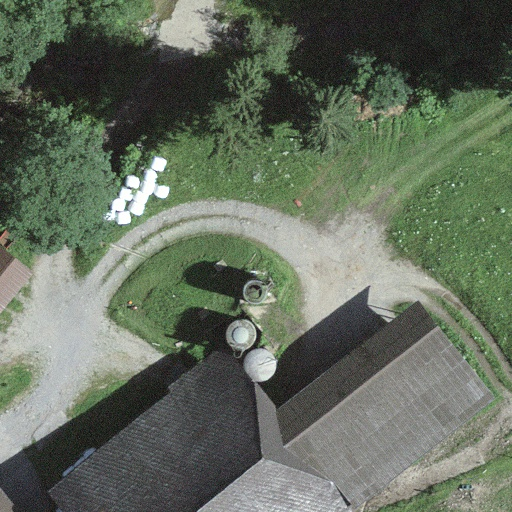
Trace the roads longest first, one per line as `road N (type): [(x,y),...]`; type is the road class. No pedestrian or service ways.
road 1 (track): [(511,391),(455,315),(430,298),(382,303),(333,260),(217,216),(177,223),(127,253),(99,285),(57,380),(0,433)]
road 2 (track): [(78,332),(55,288),(57,244),(78,184),(187,32),(193,0)]
